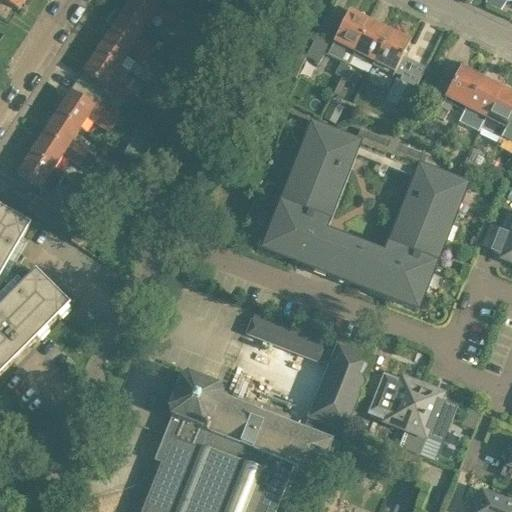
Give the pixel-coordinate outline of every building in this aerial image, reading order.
[(24,0),(0,0),(18,11),(24,0)] [(147,0),(129,0),(122,12),(146,28),(155,13),(160,16),(159,18),(171,26),(176,18),(159,6),(158,7),(147,0)] [(511,0),(484,0),(484,5),(497,12),(502,12),(507,3),(511,2),(511,0)] [(122,12),(109,33),(149,59),(154,52),(142,44),(140,45),(136,42),(146,28),(122,12)] [(345,70),(353,54),(369,24),(348,13),(335,39),(319,30),(305,58),(318,64),(323,54),(340,63),(333,75),(341,79),(345,70)] [(353,54),(373,64),(388,34),(369,24),(353,54)] [(109,33),(96,53),(119,68),(129,54),(133,57),(132,58),(145,66),(149,59),(109,33)] [(388,34),(373,64),(392,74),(390,78),(392,78),(395,79),(384,101),(395,107),(406,85),(415,90),(425,70),(401,58),(408,44),(388,34)] [(154,52),(149,59),(162,67),(168,58),(156,50),(154,52)] [(282,74),(295,80),(305,58),(292,52),(282,74)] [(119,68),(96,53),(82,73),(105,89),(122,101),(128,93),(115,84),(114,86),(110,83),(119,68)] [(157,75),(162,67),(149,59),(145,66),(157,75)] [(453,104),(464,110),(480,79),(460,69),(440,109),(430,104),(426,113),(443,122),(447,113),(448,113),(452,105),(452,106),(453,104)] [(352,74),(345,70),(341,79),(348,83),(352,74)] [(463,113),(456,127),(464,130),(468,122),(481,128),(485,120),(501,87),(491,82),(490,84),(480,79),(464,110),(463,113)] [(481,128),(480,130),(500,140),(511,116),(511,95),(510,95),(511,92),(501,87),(485,120),(481,128)] [(69,94),(56,114),(79,130),(86,119),(108,134),(121,114),(98,99),(92,108),(69,94)] [(330,103),(322,120),(335,126),(343,109),(330,103)] [(153,108),(143,122),(154,129),(164,115),(153,108)] [(56,114),(43,134),(92,168),(97,162),(88,153),(75,145),(74,147),(70,144),(79,130),(56,114)] [(341,244),(315,235),(319,225),(322,227),(351,155),(381,166),(390,143),(359,131),(355,144),(311,127),(264,247),(327,272),(349,285),(415,311),(464,187),(421,170),(426,157),(395,146),(387,169),(416,180),(385,261),(341,244)] [(403,130),(399,139),(407,142),(411,133),(403,130)] [(43,134),(30,154),(53,169),(63,155),(67,158),(66,160),(88,174),(92,168),(43,134)] [(134,136),(123,154),(138,164),(149,146),(134,136)] [(53,169),(30,154),(16,175),(49,197),(63,175),(53,169)] [(34,199),(25,212),(54,231),(63,218),(34,199)] [(0,275),(29,225),(0,208),(0,275)] [(500,261),(511,265),(511,216),(506,214),(491,252),(502,257),(500,261)] [(69,308),(29,268),(8,290),(12,294),(0,305),(0,376),(56,320),(52,316),(63,306),(67,310),(69,308)] [(306,421),(343,435),(373,361),(335,346),(254,314),(250,323),(245,335),(327,369),(306,421)] [(383,425),(403,433),(421,389),(400,381),(399,385),(372,374),(363,397),(373,401),(367,416),(384,423),(383,425)] [(151,461),(130,511),(275,511),(292,468),(317,478),(331,443),(220,399),(221,397),(220,397),(217,390),(218,390),(186,377),(186,378),(179,381),(179,380),(166,412),(167,412),(170,419),(175,421),(159,464),(154,462),(154,461),(153,460),(151,461)] [(403,433),(397,449),(398,450),(418,458),(425,439),(441,445),(456,407),(439,401),(441,397),(421,389),(403,433)] [(460,427),(472,432),(478,416),(466,411),(460,427)] [(418,458),(398,450),(391,467),(414,477),(421,459),(418,458)] [(499,477),(511,481),(511,456),(508,467),(504,465),(499,477)] [(511,511),(511,507),(480,495),(473,511),(511,511)]
